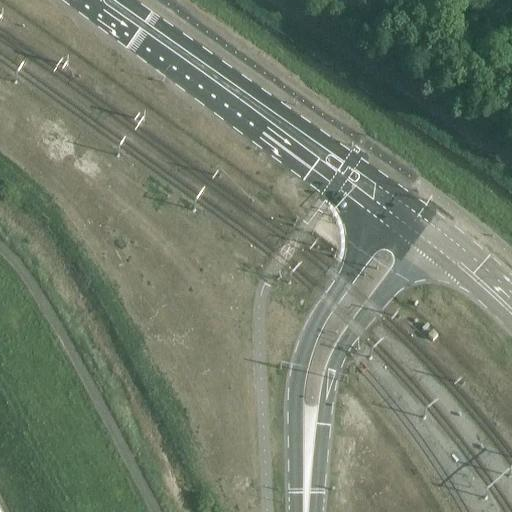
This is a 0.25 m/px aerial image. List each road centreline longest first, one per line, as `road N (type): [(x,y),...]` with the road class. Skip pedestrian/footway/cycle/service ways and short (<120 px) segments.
road 1 (secondary): [(412,224),(103,0)]
road 2 (unclassified): [(412,224),(363,250),(309,333),(293,418),(295,511)]
road 3 (unknown): [(511,180),(253,0)]
road 4 (unclassified): [(315,511),(330,380),(352,332),(405,266),(412,224)]
road 5 (track): [(155,511),(60,333),(0,246)]
road 6 (secondary): [(511,305),(412,224)]
